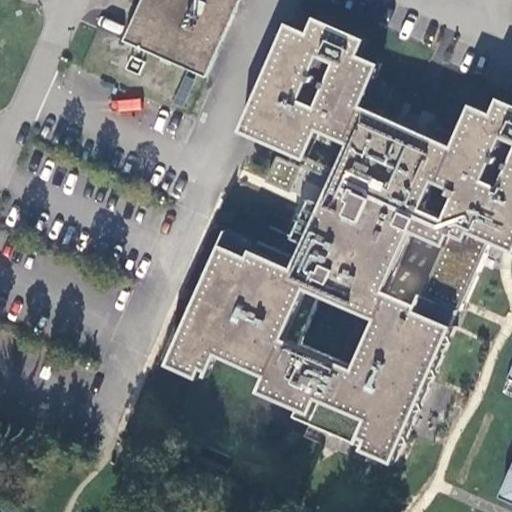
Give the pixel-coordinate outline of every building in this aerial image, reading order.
[(242,0),(142,0),(124,41),(207,78),(242,0)] [(511,100),(503,96),(496,112),(475,103),(457,145),(366,105),(384,63),(363,54),(370,38),(318,16),(311,31),(290,22),(286,31),(279,34),(282,40),(272,64),(265,67),(268,74),(260,92),(253,95),(256,101),(243,131),(294,154),(291,161),(279,156),(269,181),(294,192),(305,166),(337,180),(326,204),(310,243),(299,268),(291,265),(295,256),(260,241),(254,255),(226,243),(214,270),(208,272),(210,279),(200,303),(193,305),(196,312),(185,336),(179,339),(181,345),(173,364),(205,378),(217,352),(272,375),(266,391),(301,406),(296,416),(399,461),(458,326),(429,313),(437,297),(465,309),(495,240),(511,247),(511,100)] [(174,100),(184,103),(193,80),(183,76),(174,100)] [(140,98),(112,99),(113,111),(141,110),(140,98)] [(314,199),(297,237),(310,243),(326,204),(314,199)] [(458,326),(465,309),(437,297),(429,313),(458,326)]
